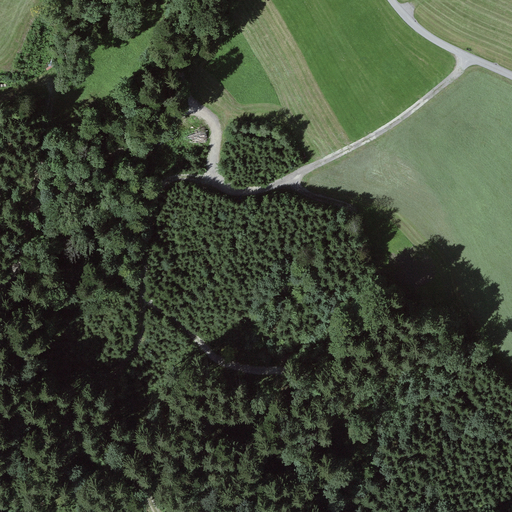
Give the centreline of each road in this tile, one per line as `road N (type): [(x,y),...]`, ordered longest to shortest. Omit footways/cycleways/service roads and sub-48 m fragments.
road 1 (track): [(469,56),(390,125),(282,182),(249,193),(177,178),(155,191),(139,338),(136,471),(158,511)]
road 2 (unclassified): [(511,75),(446,47),(392,0)]
